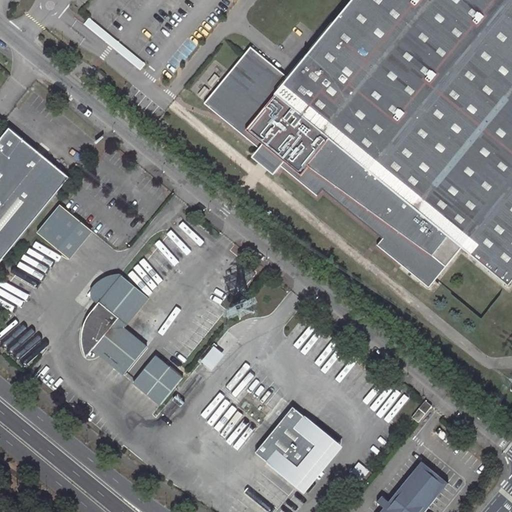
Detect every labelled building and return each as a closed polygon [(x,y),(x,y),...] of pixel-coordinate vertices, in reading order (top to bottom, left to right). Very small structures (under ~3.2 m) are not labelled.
[(511,0),(350,0),(286,79),(248,48),(202,104),(258,149),(261,145),(273,155),(281,162),(278,166),(315,196),(320,190),(380,238),(375,245),(427,288),(460,248),(507,286),(511,279),(511,0)] [(88,20),(83,25),(140,71),(144,66),(88,20)] [(9,128),(0,138),(0,262),(69,177),(9,128)] [(258,149),(253,156),(273,172),(278,166),(281,162),(273,155),(261,145),(258,149)] [(38,233),(69,259),(92,230),(61,205),(38,233)] [(149,298),(121,275),(120,274),(114,275),(107,277),(97,282),(91,289),(91,297),(95,302),(98,304),(91,312),(86,322),(83,328),(82,336),(82,342),(84,352),(86,358),(92,350),(124,376),(147,349),(124,330),(149,298)] [(203,363),(213,371),(225,356),(215,348),(203,363)] [(157,356),(135,383),(162,406),(184,378),(157,356)] [(423,399),(410,415),(418,421),(431,405),(423,399)] [(343,447),(336,441),(295,407),(256,454),(297,488),(305,494),(343,447)] [(428,511),(449,487),(422,465),(394,499),(387,493),(380,502),(387,507),(382,511),(428,511)]
